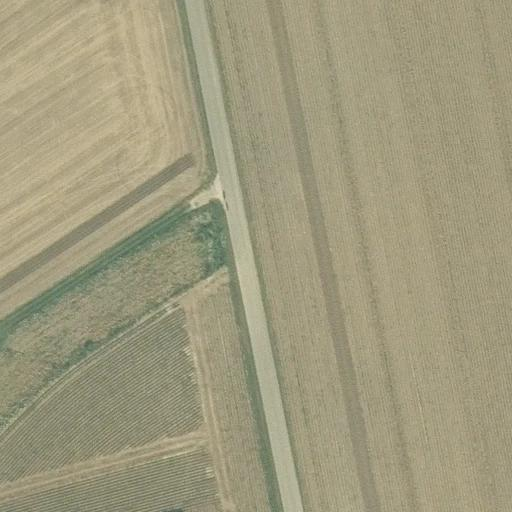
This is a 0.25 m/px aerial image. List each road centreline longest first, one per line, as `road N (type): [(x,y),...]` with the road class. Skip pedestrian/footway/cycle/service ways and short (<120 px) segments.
road 1 (residential): [(195,0),(297,511)]
road 2 (track): [(226,184),(0,328)]
